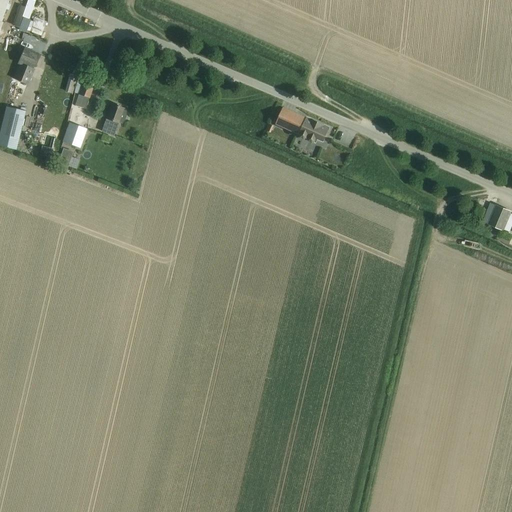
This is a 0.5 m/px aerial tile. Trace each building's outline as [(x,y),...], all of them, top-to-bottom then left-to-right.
[(0,0),(0,21),(1,22),(8,0),(0,0)] [(29,19),(35,1),(33,0),(28,0),(26,7),(19,5),(12,25),(18,28),(22,17),(23,17),(29,19)] [(33,22),(30,31),(41,36),(46,22),(34,18),(33,22)] [(19,65),(13,79),(27,85),(34,69),(40,55),(24,48),(18,64),(19,65)] [(78,94),(84,79),(69,74),(65,92),(72,94),(73,93),(77,94),(78,94)] [(74,105),(70,120),(79,123),(83,109),(86,109),(89,98),(95,83),(84,79),(78,94),(77,94),(73,104),(74,105)] [(123,109),(112,105),(102,132),(108,134),(114,136),(119,123),(122,124),(123,122),(125,121),(127,115),(126,113),(127,112),(123,110),(123,109)] [(6,107),(0,131),(0,146),(16,150),(25,112),(6,107)] [(299,134),(306,117),(283,107),(276,124),(299,134)] [(299,134),(298,135),(315,143),(317,138),(322,141),(328,127),(306,117),(299,134)] [(69,123),(62,142),(80,148),(87,129),(69,123)] [(268,123),(266,130),(271,132),(274,125),(270,123),(269,123),(268,123)] [(53,149),(42,146),(40,156),(51,158),(53,149)] [(73,152),(64,148),(56,168),(66,172),(73,152)] [(511,213),(497,207),(490,226),(504,232),(511,213)]
